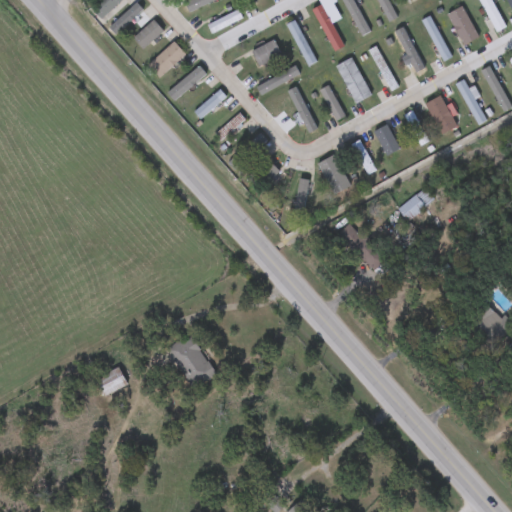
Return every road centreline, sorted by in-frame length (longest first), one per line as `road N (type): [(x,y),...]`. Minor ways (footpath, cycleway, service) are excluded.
road 1 (primary): [(491,511),(35,0)]
road 2 (residential): [(511,45),(312,153)]
road 3 (residential): [(312,153),(286,146),(154,0)]
